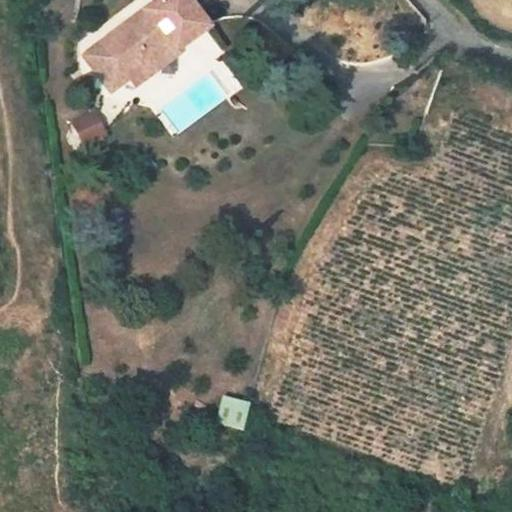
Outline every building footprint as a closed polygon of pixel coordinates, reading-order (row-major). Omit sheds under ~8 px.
[(103,44),(129,77),(171,46),(174,50),(205,27),(184,0),(161,0),(145,13),(149,18),(139,25),(135,20),(103,44)] [(145,13),(135,20),(139,25),(149,18),(145,13)] [(171,46),(129,77),(135,86),(177,53),(174,50),(171,46)] [(94,116),(75,126),(77,130),(85,145),(104,135),(102,130),(94,116)] [(212,423),(239,431),(247,402),(220,395),(212,423)]
